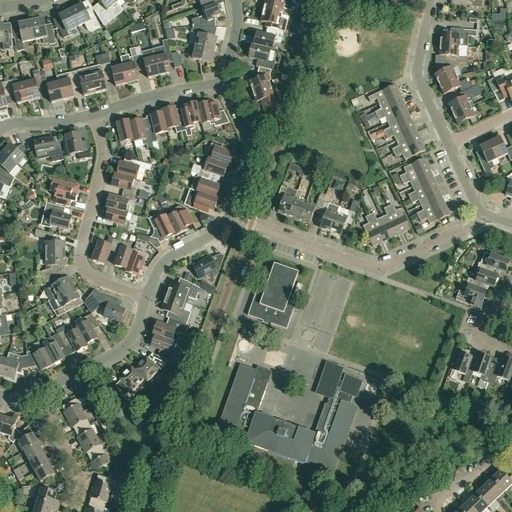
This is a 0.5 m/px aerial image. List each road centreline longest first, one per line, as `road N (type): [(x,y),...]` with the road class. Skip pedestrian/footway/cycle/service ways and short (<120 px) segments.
road 1 (residential): [(483,215),(388,266),(371,267),(228,217)]
road 2 (residential): [(147,298),(81,266),(102,157),(92,113)]
road 3 (residential): [(448,145),(417,71),(432,0)]
road 4 (residential): [(38,393),(125,345),(147,298)]
road 5 (residential): [(228,217),(250,144),(225,83)]
road 6 (residential): [(92,113),(225,83)]
road 7 (residential): [(74,511),(83,483),(38,393)]
road 8 (residential): [(147,298),(161,264),(228,217)]
